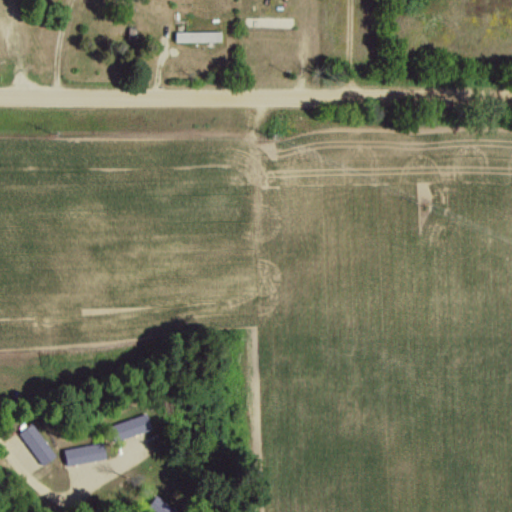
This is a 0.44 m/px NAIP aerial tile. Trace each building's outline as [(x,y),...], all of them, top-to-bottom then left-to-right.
[(218,31),(172,32),(172,42),(218,41),(218,31)] [(107,426),(113,441),(150,427),(145,412),(107,426)] [(18,430),(38,464),(52,456),(32,422),(18,430)] [(104,458),(101,442),(62,449),(65,465),(104,458)] [(145,510),(149,511),(171,511),(175,507),(153,495),(145,510)]
